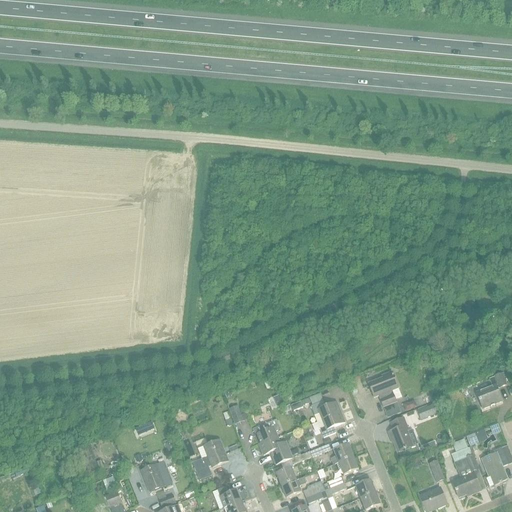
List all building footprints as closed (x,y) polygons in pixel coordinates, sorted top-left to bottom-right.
[(384,380),(369,385),(375,399),(379,397),(386,395),(387,398),(381,401),(384,409),(397,403),(392,392),(399,389),(392,373),(383,377),(384,380)] [(492,388),(476,395),(482,410),(502,403),(497,390),(506,386),(502,375),(494,378),(489,381),(492,388)] [(311,407),(315,416),(317,422),(341,413),(337,403),(326,408),(324,402),(311,407)] [(434,406),(417,412),(420,421),(437,414),(434,406)] [(237,425),(245,421),(240,407),(231,410),(237,425)] [(345,424),(341,413),(317,422),(324,439),(337,434),(334,428),(345,424)] [(393,431),(388,433),(391,441),(393,440),(398,453),(412,448),(412,447),(418,445),(413,430),(407,432),(406,430),(408,430),(404,419),(391,424),(393,431)] [(277,420),(264,426),(253,430),(260,446),(278,439),(275,433),(281,430),(277,420)] [(453,458),(470,451),(463,435),(452,440),(455,448),(450,451),(453,458)] [(281,446),(278,439),(260,446),(264,456),(271,453),(276,466),(292,459),(286,443),(281,446)] [(202,460),(192,463),(199,481),(212,476),(209,468),(211,467),(212,468),(228,462),(227,462),(223,451),(224,451),(220,441),(198,449),(202,460)] [(329,446),(310,453),(312,458),(331,451),(329,446)] [(330,459),(333,466),(354,458),(349,446),(334,451),(336,457),(330,459)] [(494,455),(481,460),(488,478),(486,479),(490,487),(494,486),(494,487),(502,484),(501,482),(507,480),(502,468),(508,465),(502,449),(493,452),(494,455)] [(298,450),(291,453),(293,459),(300,456),(298,450)] [(310,453),(291,461),(293,466),(312,458),(310,453)] [(460,480),(452,483),(459,499),(471,494),(472,496),(486,490),(472,456),(454,463),(454,464),(460,480)] [(358,470),(354,458),(333,466),(332,467),(334,471),(336,472),(341,470),(344,476),(358,470)] [(437,484),(444,481),(437,462),(430,465),(437,484)] [(163,463),(141,472),(150,494),(172,485),(163,463)] [(28,468),(14,474),(16,478),(30,472),(28,468)] [(277,474),(282,487),(297,481),(292,468),(277,474)] [(112,478),(104,481),(107,491),(116,488),(112,478)] [(297,481),(282,487),(287,499),(301,493),(299,486),(306,484),(303,478),(297,481)] [(332,495),(347,489),(342,478),(327,484),(328,485),(330,490),(325,492),(328,500),(333,498),(332,495)] [(356,487),(361,499),(376,493),(371,481),(356,487)] [(321,493),(325,492),(323,487),(321,482),(308,487),(307,491),(303,492),(308,505),(323,499),(321,493)] [(218,492),(213,494),(220,511),(225,510),(224,509),(241,503),(237,492),(231,494),(228,487),(217,491),(218,492)] [(440,489),(419,497),(425,511),(428,511),(438,509),(438,510),(447,506),(440,489)] [(123,511),(121,504),(117,493),(106,497),(111,511),(123,511)] [(380,506),(376,493),(361,499),(365,511),(380,506)] [(162,509),(176,504),(173,496),(159,501),(162,509)] [(244,511),(241,503),(224,509),(225,510),(225,511),(244,511)]
